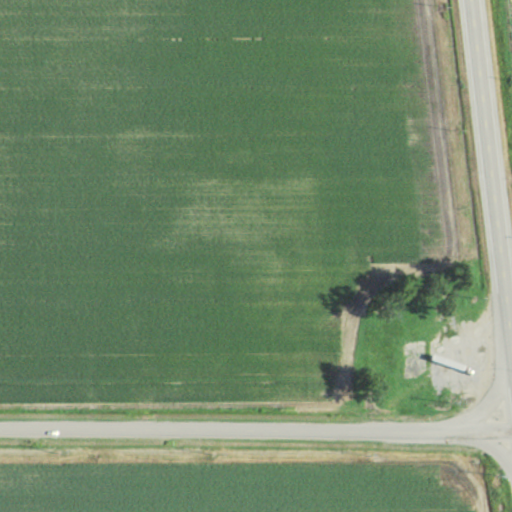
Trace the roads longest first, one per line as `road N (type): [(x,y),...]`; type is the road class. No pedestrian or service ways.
road 1 (tertiary): [(0,428),(511,430)]
road 2 (primary): [(470,0),(511,353)]
